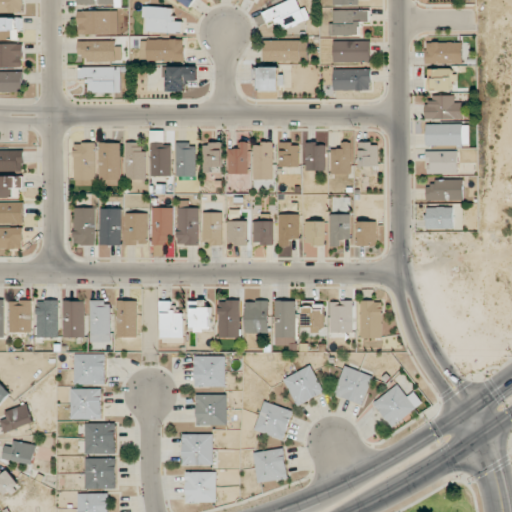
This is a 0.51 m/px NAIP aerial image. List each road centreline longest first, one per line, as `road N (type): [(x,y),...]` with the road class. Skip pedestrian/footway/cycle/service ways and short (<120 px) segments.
road 1 (residential): [(465,416),(415,334),(402,277),(398,0)]
road 2 (residential): [(0,275),(402,277)]
road 3 (residential): [(0,116),(400,120)]
road 4 (residential): [(58,276),(54,0)]
road 5 (secondary): [(511,383),(353,482),(280,511)]
road 6 (secondary): [(355,511),(480,444),(511,417)]
